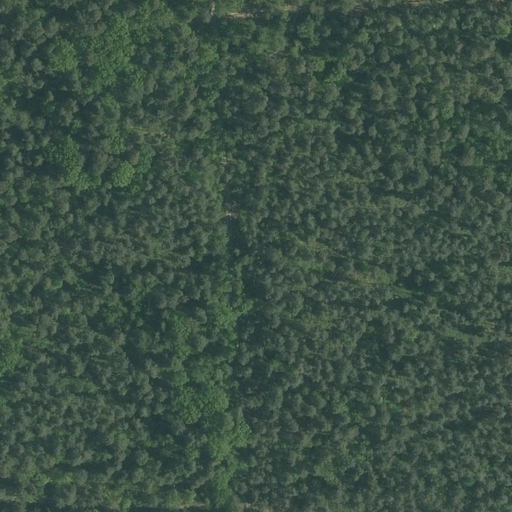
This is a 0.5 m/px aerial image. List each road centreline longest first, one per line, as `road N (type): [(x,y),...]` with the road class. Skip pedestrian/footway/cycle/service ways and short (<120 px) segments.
road 1 (track): [(213,15),(246,509)]
road 2 (track): [(417,0),(0,31)]
road 3 (track): [(246,509),(0,497)]
